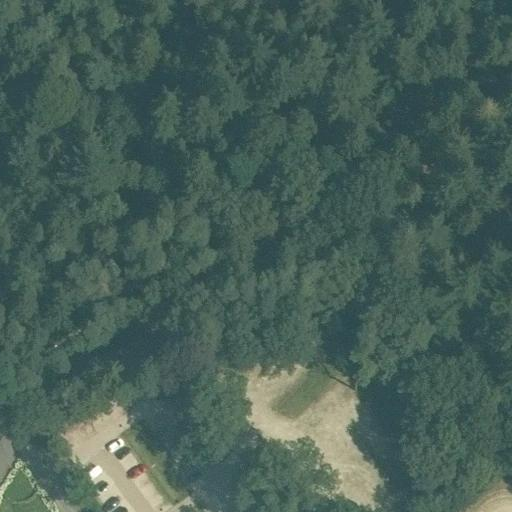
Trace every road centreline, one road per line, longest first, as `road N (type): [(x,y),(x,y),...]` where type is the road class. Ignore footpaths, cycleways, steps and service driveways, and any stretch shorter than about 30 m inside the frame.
road 1 (track): [(312,149),(459,79),(511,43)]
road 2 (unknown): [(122,187),(168,67),(212,0)]
road 3 (track): [(122,187),(208,177),(312,149)]
road 4 (track): [(380,176),(511,271)]
road 5 (track): [(380,176),(401,157),(511,120)]
road 6 (track): [(0,180),(122,187)]
